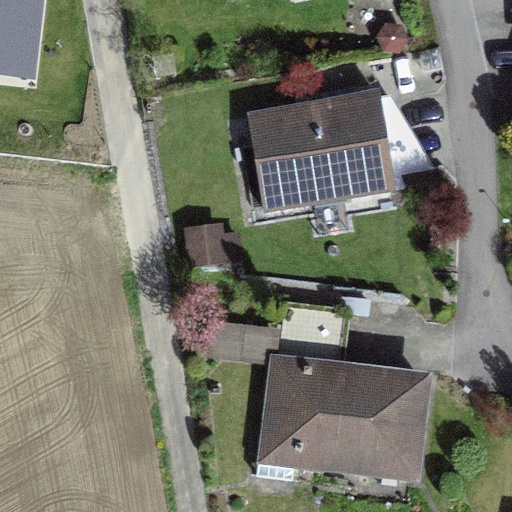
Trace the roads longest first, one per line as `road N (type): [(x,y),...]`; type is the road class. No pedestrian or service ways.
road 1 (residential): [(105,0),(192,511)]
road 2 (residential): [(448,0),(500,352)]
